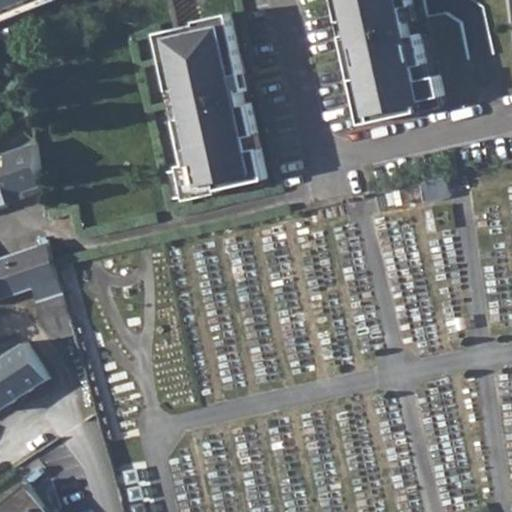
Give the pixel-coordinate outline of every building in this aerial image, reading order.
[(0,0),(0,19),(2,23),(57,0),(56,0),(0,0)] [(336,0),(342,23),(352,21),(355,34),(345,36),(348,49),(351,63),(355,79),(365,76),(368,90),(358,92),(365,122),(421,108),(419,99),(435,96),(432,75),(422,77),(418,63),(427,60),(419,31),(411,33),(407,18),(404,5),(413,3),(412,0),(336,0)] [(413,3),(404,5),(407,18),(416,16),(413,3)] [(223,190),(271,178),(264,148),(254,150),(251,138),(261,135),(254,103),(248,105),(244,88),(240,89),(237,76),(247,74),(234,17),(232,14),(199,22),(200,25),(170,32),(176,58),(166,61),(173,91),(183,89),(190,119),(180,121),(190,164),(183,166),(192,200),(223,192),(223,190)] [(440,73),(432,75),(435,96),(445,93),(440,73)] [(0,204),(22,197),(20,190),(41,183),(37,143),(6,153),(10,164),(0,167),(0,204)] [(446,176),(423,181),(428,202),(450,197),(446,176)] [(408,185),(393,188),(397,202),(411,200),(408,185)] [(0,260),(0,298),(34,287),(49,340),(75,332),(56,264),(50,243),(41,246),(0,260)] [(0,357),(0,408),(51,376),(27,340),(0,357)] [(0,511),(54,511),(27,479),(0,501),(0,511)]
